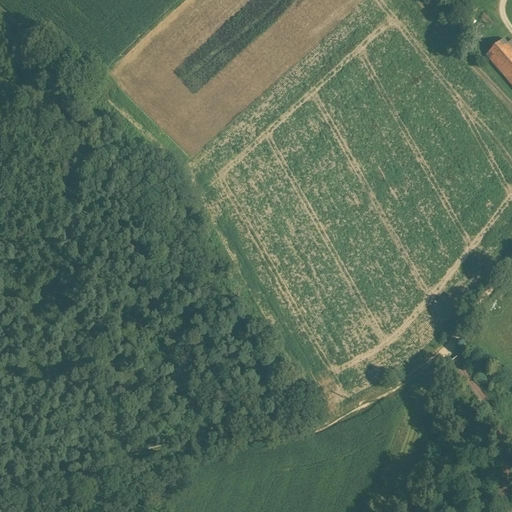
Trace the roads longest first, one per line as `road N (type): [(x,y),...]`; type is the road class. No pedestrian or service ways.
road 1 (track): [(431,362),(306,426),(217,427),(118,454),(38,511)]
road 2 (track): [(0,297),(58,208),(58,175),(0,116)]
road 3 (track): [(431,362),(404,467),(370,511)]
road 4 (unclassified): [(511,263),(431,362)]
